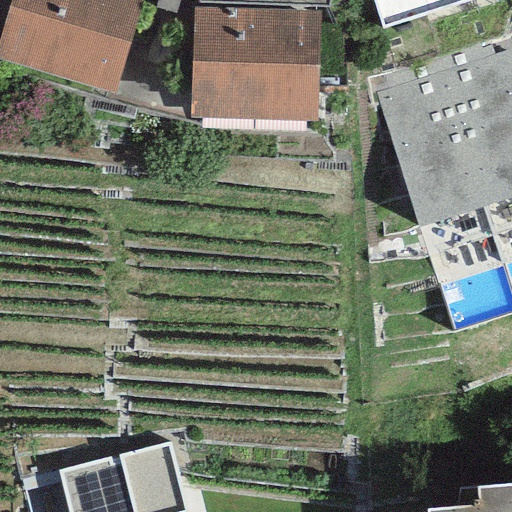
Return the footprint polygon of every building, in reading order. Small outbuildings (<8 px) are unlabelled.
[(0,54),(113,89),(140,0),(9,0),(0,29),(0,54)] [(319,8),(193,5),(190,112),(316,115),(319,8)] [(511,64),(504,38),(372,80),(417,221),(511,190),(511,64)] [(191,511),(174,439),(58,467),(63,487),(53,489),(58,511),(191,511)] [(478,496),(429,499),(429,511),(511,511),(511,475),(477,477),(478,496)]
